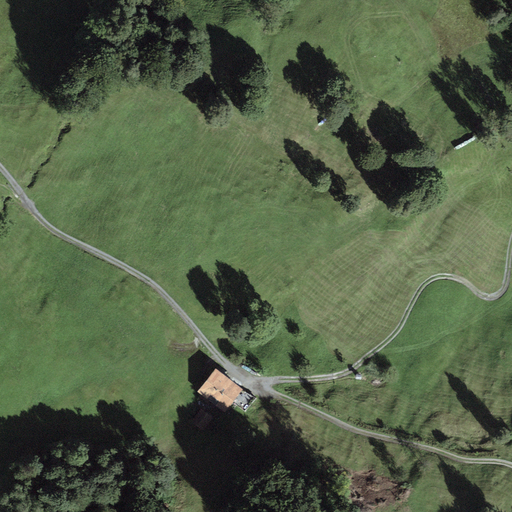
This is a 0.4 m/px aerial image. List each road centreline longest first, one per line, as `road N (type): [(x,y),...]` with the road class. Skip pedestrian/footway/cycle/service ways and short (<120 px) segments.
road 1 (track): [(272,393),(225,366),(139,274),(46,225),(0,166)]
road 2 (track): [(272,393),(347,373),(399,337),(425,284),(448,275),(486,296),(502,292),(511,251)]
road 3 (track): [(272,393),(337,427),(511,465)]
